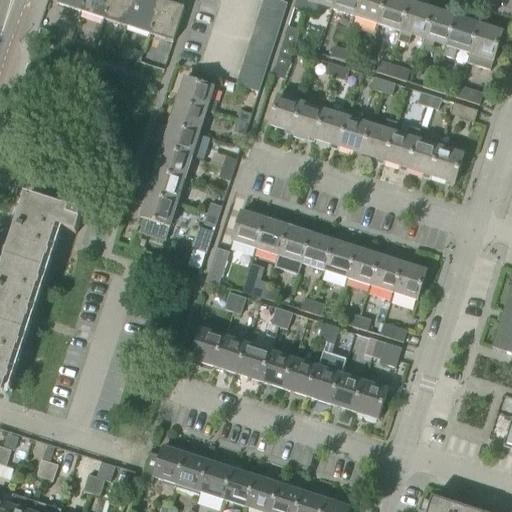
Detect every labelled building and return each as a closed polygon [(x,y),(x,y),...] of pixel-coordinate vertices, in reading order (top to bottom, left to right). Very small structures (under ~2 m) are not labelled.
[(80,13),(84,0),(59,0),(57,5),(80,13)] [(102,20),(109,0),(84,0),(80,13),(102,20)] [(125,28),(134,0),(109,0),(102,20),(125,28)] [(149,36),(160,2),(153,0),(134,0),(125,28),(149,36)] [(283,5),(268,0),(267,0),(264,0),(261,11),(283,18),(287,6),(283,5)] [(330,12),(333,0),(296,0),(293,11),(315,18),(318,8),(330,12)] [(353,19),(358,0),(333,0),(330,12),(353,19)] [(376,26),(383,0),(358,0),(353,19),(376,26)] [(409,3),(409,4),(410,1),(409,0),(383,0),(376,26),(400,33),(409,3)] [(184,10),(160,2),(149,36),(173,44),(184,10)] [(422,40),(431,10),(409,4),(409,3),(400,33),(397,43),(408,46),(410,37),(422,40)] [(446,47),(455,18),(431,10),(422,40),(423,40),(420,50),(431,53),(434,44),(446,47)] [(283,18),(261,11),(257,22),(280,29),(283,18)] [(469,55),(478,25),(455,18),(446,47),(446,48),(443,57),(454,60),(457,51),(469,55)] [(280,29),(257,22),(254,33),(276,40),(280,29)] [(502,32),(478,25),(469,55),(466,64),(489,71),(502,32)] [(287,30),(281,48),(293,52),(299,33),(287,30)] [(273,51),(276,40),(254,33),(250,44),(273,51)] [(269,62),(273,51),(250,44),(247,55),(269,62)] [(283,82),(293,52),(281,48),(271,79),(283,82)] [(339,63),(342,52),(332,49),(328,60),(339,63)] [(353,55),(342,52),(339,63),(350,66),(353,55)] [(265,73),(269,62),(247,55),(243,66),(265,73)] [(386,78),(389,66),(378,63),(375,74),(386,78)] [(334,79),(337,68),(327,64),(323,76),(334,79)] [(265,73),(243,66),(239,77),(262,84),(265,73)] [(408,72),(389,66),(386,78),(404,84),(408,72)] [(348,71),(337,68),(334,79),(345,83),(348,71)] [(258,95),(262,84),(239,77),(236,88),(258,95)] [(431,92),(435,81),(424,77),(421,89),(431,92)] [(380,94),(384,83),(373,79),(369,91),(380,94)] [(185,81),(177,106),(206,116),(206,115),(213,117),(216,106),(210,104),(214,91),(185,81)] [(445,84),(435,81),(431,92),(442,95),(445,84)] [(394,86),(384,83),(380,94),(390,97),(394,86)] [(459,87),(455,99),(478,106),(482,94),(459,87)] [(426,108),(430,97),(419,94),(416,105),(426,108)] [(440,100),(430,97),(426,108),(437,112),(440,100)] [(291,135),(300,105),(278,98),(268,128),(291,135)] [(454,104),(450,116),(473,123),(476,112),(454,104)] [(314,142),(323,112),(300,105),(291,135),(292,136),(292,138),(293,140),(304,143),(306,142),(307,140),(314,142)] [(199,138),(206,116),(177,106),(169,128),(199,138)] [(337,149),(346,119),(323,112),(314,142),(337,149)] [(240,114),(236,126),(247,130),(251,118),(240,114)] [(361,156),(370,126),(346,119),(337,149),(361,156)] [(383,163),(395,124),(385,121),(382,130),(370,126),(361,156),(383,163)] [(407,170),(416,141),(419,131),(408,128),(405,137),(393,133),(396,124),(395,124),(383,163),(407,170)] [(244,139),(247,130),(236,126),(233,135),(244,139)] [(191,161),(199,138),(169,128),(169,130),(167,129),(164,130),(161,141),(162,143),(164,144),(162,152),(191,161)] [(430,178),(440,148),(439,148),(442,139),(431,135),(428,145),(416,141),(407,170),(430,178)] [(463,155),(440,148),(430,178),(453,185),(463,155)] [(184,185),(191,161),(162,152),(161,153),(160,152),(157,153),(155,162),(156,164),(157,165),(154,175),(184,185)] [(225,160),(221,171),(232,175),(236,164),(225,160)] [(229,184),(232,175),(221,171),(218,181),(229,184)] [(176,207),(184,185),(154,175),(147,198),(176,207)] [(0,394),(2,395),(53,240),(57,228),(77,234),(85,210),(64,203),(62,209),(26,197),(0,274),(0,394)] [(164,244),(176,207),(147,198),(139,220),(143,222),(139,235),(142,236),(164,244)] [(209,206),(206,217),(217,221),(220,210),(209,206)] [(250,217),(241,214),(231,244),(254,251),(264,221),(265,219),(264,217),(253,214),(251,215),(250,217)] [(213,231),(217,221),(206,217),(202,227),(213,231)] [(273,224),(264,221),(254,251),(277,258),(287,229),(288,227),(287,224),(276,221),(274,222),(273,224)] [(287,229),(277,258),(274,269),(297,277),(301,266),(300,266),(310,236),(287,229)] [(190,252),(205,257),(212,235),(197,230),(190,252)] [(136,252),(142,236),(139,235),(134,234),(129,249),(136,252)] [(333,243),(310,236),(300,266),(301,266),(323,273),(333,243)] [(342,246),(333,243),(323,273),(347,280),(357,251),(357,248),(356,246),(345,243),(343,244),(342,246)] [(365,253),(357,251),(347,280),(370,287),(379,258),(380,255),(379,253),(368,250),(366,251),(365,253)] [(204,286),(218,290),(229,255),(216,251),(204,286)] [(393,295),(402,265),(380,258),(379,258),(370,287),(393,295)] [(411,267),(402,265),(393,295),(416,302),(426,272),(425,272),(426,270),(424,268),(413,264),(411,266),(411,267)] [(511,283),(501,317),(491,350),(511,356),(511,283)] [(264,300),(267,289),(256,285),(252,296),(264,300)] [(277,292),(267,289),(264,300),(274,303),(277,292)] [(231,314),(236,298),(228,295),(223,311),(231,314)] [(244,301),(236,298),(231,314),(239,316),(244,301)] [(310,315),(313,304),(302,300),(299,311),(310,315)] [(324,308),(313,304),(310,315),(320,318),(324,308)] [(277,329),(283,313),(274,310),(269,326),(277,329)] [(290,315),(283,313),(277,329),(285,331),(290,315)] [(355,329),(359,318),(348,315),(344,326),(355,329)] [(369,321),(359,318),(355,329),(365,333),(369,321)] [(324,344),(330,328),(320,325),(315,341),(324,344)] [(383,326),(379,337),(402,345),(405,333),(383,326)] [(337,330),(330,328),(324,344),(332,346),(337,330)] [(213,369),(222,339),(190,329),(182,355),(191,358),(190,362),(200,365),(199,368),(200,370),(209,372),(211,371),(212,369),(213,369)] [(236,377),(246,346),(222,339),(213,369),(236,377)] [(372,359),(377,343),(367,340),(362,356),(372,359)] [(399,350),(377,343),(372,359),(378,361),(377,365),(393,370),(399,350)] [(259,384),(269,354),(246,346),(236,377),(259,384)] [(283,391),(293,361),(269,354),(259,384),(283,391)] [(307,399),(316,369),(293,361),(283,391),(307,399)] [(331,406),(340,376),(316,369),(307,399),(331,406)] [(354,414),(364,384),(340,376),(331,406),(354,414)] [(387,391),(364,384),(354,414),(365,417),(364,419),(365,422),(373,424),(375,423),(376,421),(377,421),(387,391)] [(7,437),(3,450),(10,452),(14,453),(18,440),(7,437)] [(176,487),(185,457),(184,457),(185,455),(184,453),(174,449),(171,451),(171,453),(161,450),(158,460),(148,457),(140,485),(150,488),(153,480),(176,487)] [(10,452),(3,450),(0,458),(0,467),(5,469),(10,452)] [(199,494),(209,465),(208,465),(208,462),(207,460),(197,457),(195,458),(194,460),(185,457),(176,487),(199,494)] [(44,481),(49,465),(40,462),(35,478),(44,481)] [(101,462),(95,480),(104,482),(110,484),(115,467),(101,462)] [(57,467),(49,465),(44,481),(52,483),(57,467)] [(223,502),(232,472),(209,465),(199,494),(223,502)] [(246,509),(255,479),(232,472),(223,502),(246,509)] [(90,495),(95,479),(87,477),(82,493),(90,495)] [(95,480),(95,479),(90,495),(99,498),(104,482),(95,480)] [(254,511),(271,511),(279,487),(255,479),(246,509),(254,511)] [(296,511),(302,494),(303,492),(302,489),(291,486),(289,487),(288,490),(279,487),(271,511),(296,511)] [(0,511),(8,511),(13,497),(2,494),(0,500),(0,511)] [(322,511),(326,501),(302,494),(296,511),(322,511)] [(34,511),(36,505),(13,497),(8,511),(34,511)] [(472,511),(432,500),(428,511),(472,511)] [(348,511),(350,509),(326,501),(322,511),(348,511)]
